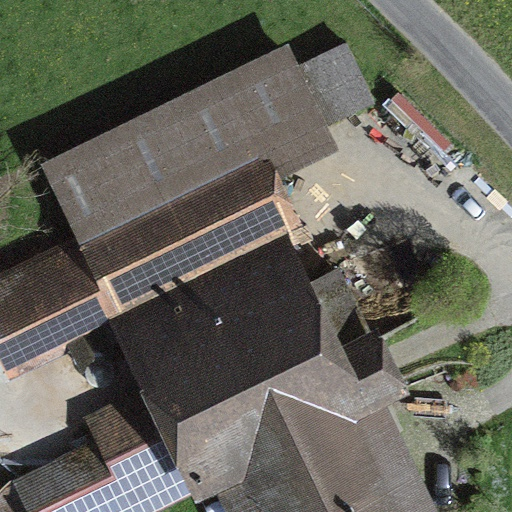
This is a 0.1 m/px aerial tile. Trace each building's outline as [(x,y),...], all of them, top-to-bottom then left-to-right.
[(296,68),(287,49),(51,163),(87,236),(255,152),(373,96),(348,43),(296,68)] [(291,222),(255,152),(87,236),(0,279),(0,328),(16,360),(291,222)] [(313,236),(169,308),(237,444),(222,451),(252,511),(415,511),(360,402),(389,387),(313,236)] [(167,385),(92,420),(103,443),(132,506),(208,471),(167,385)] [(103,443),(4,489),(14,511),(120,511),(132,506),(103,443)]
